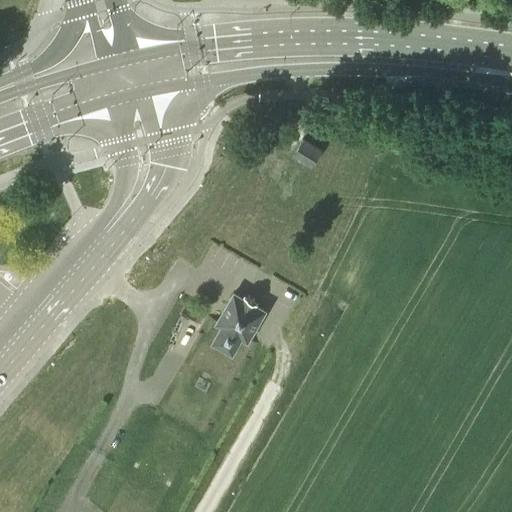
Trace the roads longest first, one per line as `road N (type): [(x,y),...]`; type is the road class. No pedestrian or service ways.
road 1 (secondary): [(511,54),(340,37),(209,45),(121,61)]
road 2 (secondary): [(132,96),(336,71),(511,85)]
road 3 (residential): [(31,323),(141,185),(147,158),(132,96)]
road 4 (secondary): [(0,138),(132,96)]
road 5 (secondary): [(121,61),(0,97)]
